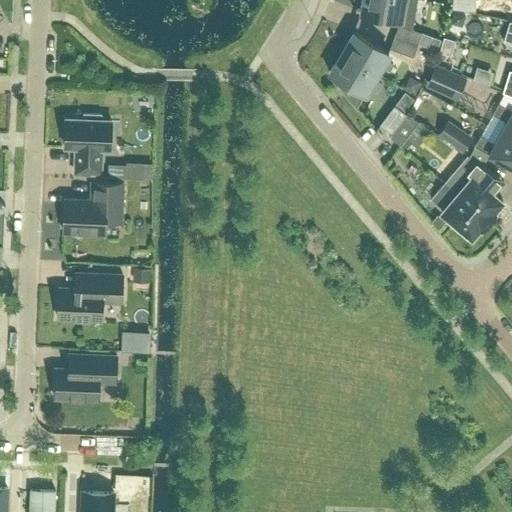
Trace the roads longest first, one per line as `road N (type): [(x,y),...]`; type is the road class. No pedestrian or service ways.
road 1 (residential): [(19,441),(39,0)]
road 2 (residential): [(468,295),(268,49),(300,0)]
